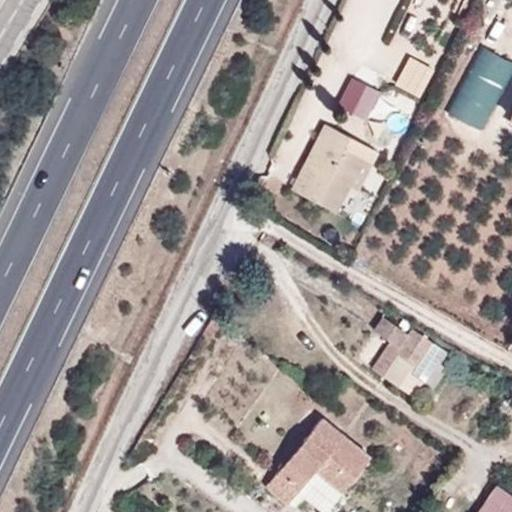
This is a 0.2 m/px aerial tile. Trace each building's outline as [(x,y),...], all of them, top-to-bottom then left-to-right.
[(489,131),(511,70),(511,59),(480,48),(453,118),(489,131)] [(351,89),(397,113),(417,75),(372,50),(351,89)] [(394,141),(339,112),(306,177),(353,202),(367,175),(375,179),(394,141)] [(434,374),(445,362),(451,367),(455,363),(448,357),(456,346),(419,320),(414,326),(416,328),(406,342),(398,334),(378,360),(390,371),(406,349),(421,359),(416,366),(420,370),(410,382),(420,391),(430,376),(433,373),(434,374)] [(430,376),(438,383),(451,367),(445,362),(434,374),(433,373),(430,376)] [(385,460),(334,422),(281,492),(305,510),(333,472),(361,492),(385,460)] [(511,511),(511,497),(498,490),(487,511),(511,511)]
